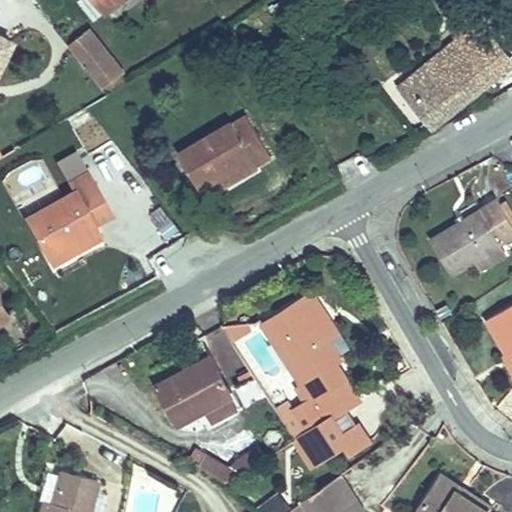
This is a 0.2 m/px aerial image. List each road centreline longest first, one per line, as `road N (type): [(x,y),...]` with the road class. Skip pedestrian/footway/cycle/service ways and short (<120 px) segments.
road 1 (residential): [(342,209),(0,390)]
road 2 (residential): [(511,452),(483,441),(451,399),(342,209)]
road 3 (residential): [(511,116),(342,209)]
